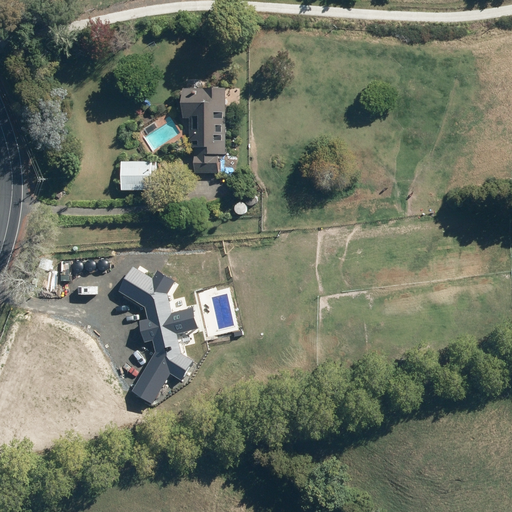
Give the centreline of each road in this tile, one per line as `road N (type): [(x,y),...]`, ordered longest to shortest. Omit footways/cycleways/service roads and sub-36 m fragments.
road 1 (unclassified): [(0,49),(168,8),(436,17),(511,7)]
road 2 (unclassified): [(0,255),(12,177),(0,123)]
